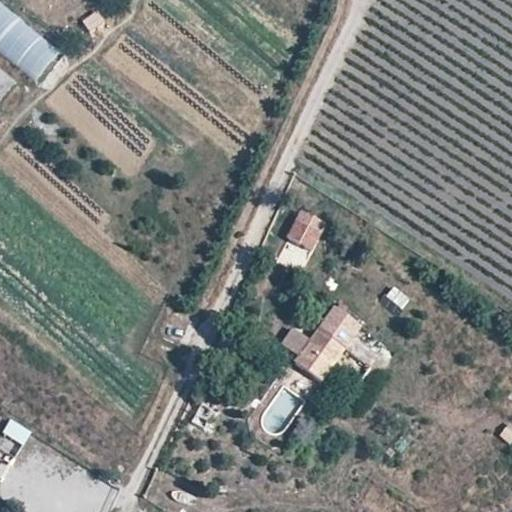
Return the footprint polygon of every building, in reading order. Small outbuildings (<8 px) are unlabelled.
[(0,3),(0,49),(40,80),(63,50),(0,3)] [(279,264),(306,273),(323,221),(296,212),(279,264)] [(323,380),(363,325),(335,305),(310,340),(299,356),(295,361),(323,380)] [(299,356),(310,340),(292,327),(281,343),(299,356)] [(189,426),(205,433),(215,411),(199,404),(189,426)]
